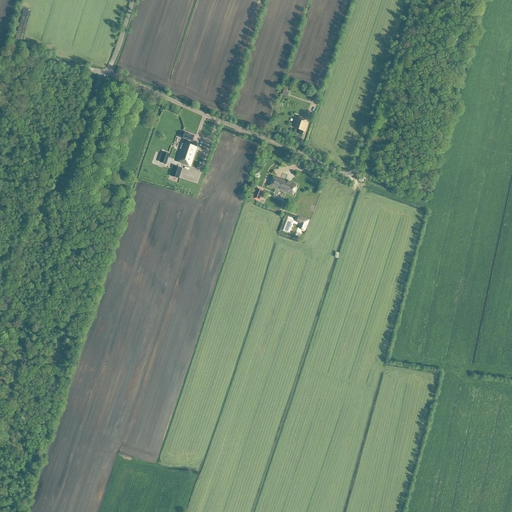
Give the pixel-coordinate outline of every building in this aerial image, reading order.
[(312,100),(318,102),(320,95),(314,93),(312,100)] [(305,131),(309,120),(297,116),(294,127),(298,129),(297,133),(302,135),(303,131),(305,131)] [(184,139),(176,161),(190,166),(198,143),(192,141),(194,136),(184,132),(182,138),(184,139)] [(168,154),(164,153),(163,152),(160,162),(165,164),(168,154)] [(181,169),(174,166),(171,176),(178,178),(181,169)] [(273,176),(270,186),(293,195),(297,185),(273,176)] [(260,200),(263,191),(256,188),(253,197),(260,200)] [(308,220),(299,217),(297,222),(302,224),(300,228),(305,230),(308,220)]
